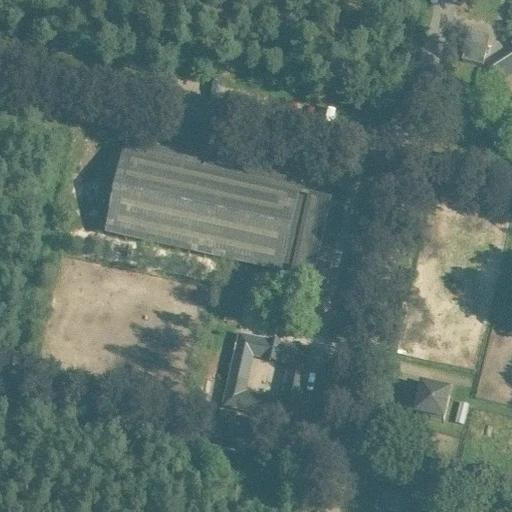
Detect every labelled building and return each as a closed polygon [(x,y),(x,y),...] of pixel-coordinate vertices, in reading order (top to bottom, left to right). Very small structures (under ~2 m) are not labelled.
[(489,37),(468,33),(462,63),(483,67),(489,37)] [(511,57),(493,69),(511,98),(511,106),(508,109),(511,115),(511,118),(511,57)] [(303,180),(126,141),(105,236),(282,275),(283,268),(295,270),(294,274),(312,277),(328,203),(311,199),(310,202),(298,199),(303,180)] [(227,391),(223,409),(241,413),(277,421),(295,425),(299,407),(307,370),(312,352),(293,348),(281,346),(281,345),(278,358),(277,364),(288,366),(289,367),(281,402),(245,394),(253,359),(265,361),(266,361),(267,356),(270,343),(269,343),(257,340),(239,336),(235,354),(227,391)] [(416,419),(453,426),(460,392),(423,385),(416,419)] [(384,511),(404,511),(407,502),(378,495),(375,510),(384,511)]
